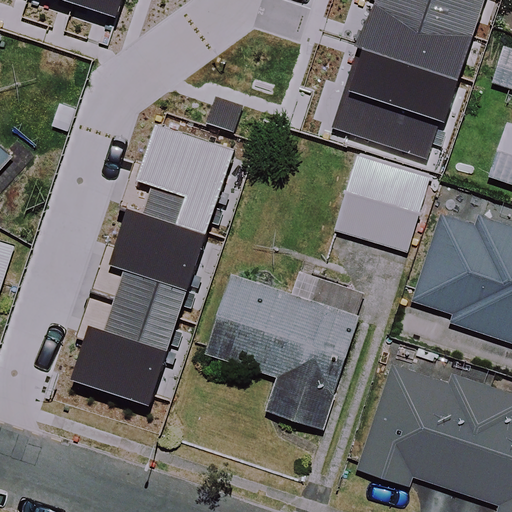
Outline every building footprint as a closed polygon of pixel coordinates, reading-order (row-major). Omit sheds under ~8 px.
[(87,10),(62,0),(53,0),(41,31),(73,44),(87,10)] [(289,1),(286,0),(115,0),(104,37),(283,97),(301,44),(278,36),(289,1)] [(372,0),(360,41),(335,33),(311,113),(417,144),(457,12),(416,0),(372,0)] [(511,50),(498,46),(487,83),(511,90),(511,50)] [(169,90),(107,73),(92,127),(154,144),(169,90)] [(511,126),(508,125),(490,177),(511,184),(511,126)] [(0,170),(13,154),(0,144),(0,170)] [(428,182),(357,161),(336,231),(407,252),(428,182)] [(232,218),(111,176),(64,314),(148,343),(185,236),(222,248),(232,218)] [(511,230),(445,209),(414,307),(457,321),(454,330),(511,348),(511,230)] [(0,299),(17,247),(0,241),(0,299)] [(357,320),(233,282),(211,357),(280,378),(269,414),(324,430),(357,320)] [(511,511),(511,402),(392,363),(357,469),(411,487),(414,477),(503,507),(500,511),(511,511)]
